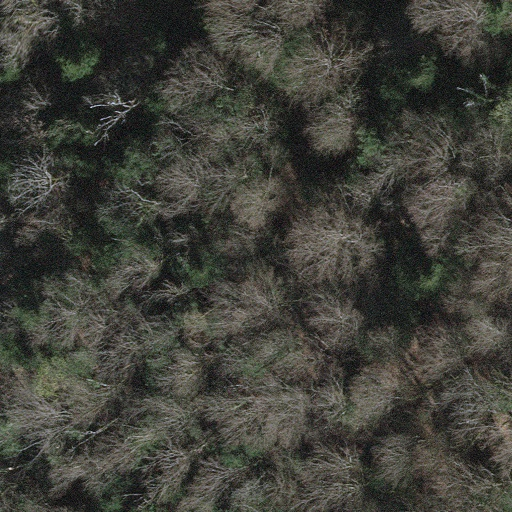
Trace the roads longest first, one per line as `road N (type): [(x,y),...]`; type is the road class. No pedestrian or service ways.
road 1 (track): [(330,0),(310,69),(303,142),(330,511)]
road 2 (track): [(331,511),(511,189)]
